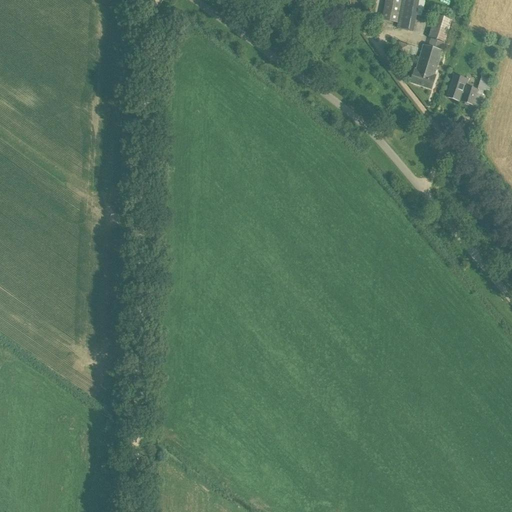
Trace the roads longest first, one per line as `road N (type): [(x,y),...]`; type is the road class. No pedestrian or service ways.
road 1 (track): [(155,0),(147,14),(133,511)]
road 2 (unclassified): [(511,300),(361,123),(193,0)]
